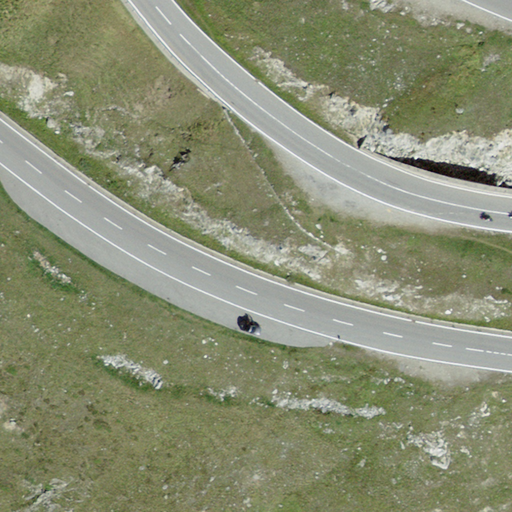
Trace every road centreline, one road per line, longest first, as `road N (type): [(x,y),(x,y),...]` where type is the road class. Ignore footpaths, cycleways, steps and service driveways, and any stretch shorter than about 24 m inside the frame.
road 1 (primary): [(511,355),(340,321),(216,278),(113,224),(0,138)]
road 2 (primary): [(151,0),(227,80),(344,164),(427,198),(511,214)]
